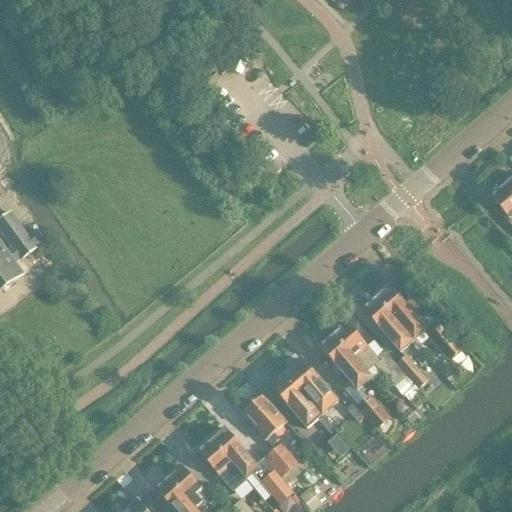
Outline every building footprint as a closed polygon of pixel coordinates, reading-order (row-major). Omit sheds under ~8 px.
[(495,194),(490,199),(511,224),(511,196),(504,187),(502,188),(499,188),(495,192),(495,194)] [(43,242),(36,232),(28,237),(11,215),(0,222),(0,232),(12,249),(6,254),(0,245),(0,292),(22,277),(13,264),(20,260),(21,261),(36,250),(35,248),(43,243),(43,242)] [(376,298),(375,299),(403,331),(414,343),(423,354),(431,347),(421,336),(426,332),(409,312),(410,312),(388,287),(383,291),(381,291),(377,295),(376,298)] [(400,355),(414,343),(403,331),(375,299),(374,300),(371,299),(367,303),(367,306),(362,310),(400,355)] [(333,335),(332,336),(360,368),(360,369),(371,381),(373,384),(382,376),(393,389),(406,378),(386,355),(378,362),(346,324),(340,329),(338,329),(334,332),(333,335)] [(433,344),(448,360),(458,351),(438,327),(429,335),(435,342),(433,344)] [(360,368),(332,336),(331,337),(328,337),(324,340),(324,343),(319,348),(340,373),(357,393),(371,381),(360,369),(360,368)] [(428,383),(407,358),(397,366),(418,391),(428,383)] [(301,361),(285,375),(315,408),(323,417),(338,404),(324,387),(301,361)] [(315,408),(285,375),(270,388),(273,392),(290,412),(299,422),(307,431),(323,417),(315,408)] [(290,412),(273,392),(264,400),(283,423),(287,419),(285,416),(290,412)] [(283,423),(264,400),(262,398),(260,400),(256,399),(250,404),(251,409),(243,415),(271,449),(280,442),(274,436),(286,426),(283,423)] [(371,407),(366,401),(357,409),(362,414),(363,416),(376,431),(389,420),(375,403),(371,407)] [(347,412),(357,424),(364,418),(354,406),(347,412)] [(212,441),(211,442),(246,482),(253,476),(259,470),(256,467),(224,430),(219,434),(216,434),(212,438),(212,441)] [(336,437),(328,444),(333,449),(341,442),(336,437)] [(232,494),(246,482),(211,442),(210,443),(207,443),(203,446),(202,449),(197,453),(232,494)] [(282,448),(267,461),(285,483),(300,470),(282,448)] [(293,494),(264,460),(256,467),(259,470),(253,476),(279,506),(293,494)] [(169,478),(168,479),(195,511),(202,505),(196,497),(202,492),(181,467),(176,472),(173,472),(169,475),(169,478)] [(196,511),(195,511),(168,479),(167,480),(164,480),(160,483),(160,486),(155,490),(173,511),(196,511)] [(310,491),(300,499),(310,511),(313,511),(322,506),(310,491)] [(250,511),(242,501),(232,510),(233,511),(250,511)] [(145,511),(138,503),(127,511),(145,511)]
